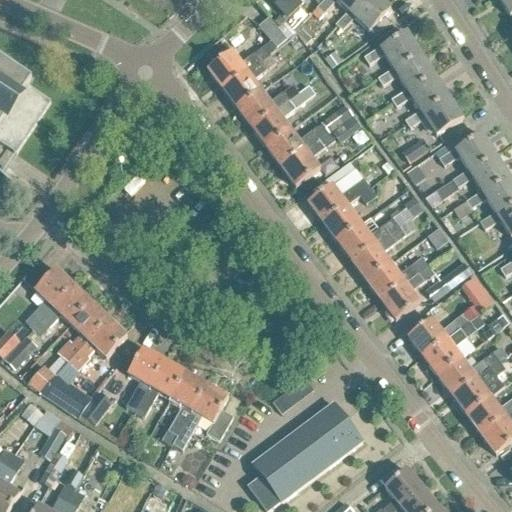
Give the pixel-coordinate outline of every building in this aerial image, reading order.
[(287,23),(290,20),(301,10),(291,0),(285,0),(275,10),(287,23)] [(350,19),(368,0),(333,0),(332,2),(330,0),(329,0),(317,13),(324,19),(336,6),(348,17),(350,19)] [(368,0),(350,19),(348,17),(335,30),(341,36),(354,22),(369,37),(390,14),(374,0),(368,0)] [(511,0),(495,0),(509,21),(511,19),(511,0)] [(279,31),(285,26),(279,20),(274,25),(279,31)] [(258,31),(270,47),(276,53),(286,44),(269,23),(258,31)] [(394,77),(420,60),(407,39),(382,55),(380,52),(364,63),(369,70),(384,61),(393,74),(394,77)] [(276,55),(270,47),(241,69),(225,48),(208,60),(216,70),(207,76),(222,96),(270,60),(276,55)] [(0,147),(15,158),(50,107),(26,90),(31,81),(0,59),(0,147)] [(237,115),(262,97),(253,86),(277,69),(270,60),(222,96),(237,115)] [(408,98),(434,82),(420,60),(394,77),(393,74),(377,84),(383,92),(398,82),(406,95),(408,98)] [(422,120),(448,103),(434,82),(408,98),(406,95),(391,105),(396,113),(412,103),(420,116),(422,120)] [(251,135),(299,99),(293,91),(270,108),(262,97),(237,115),(251,135)] [(266,154),(291,136),(283,125),(316,100),(309,92),(299,99),(251,135),(266,154)] [(422,120),(420,116),(405,126),(410,134),(426,125),(436,141),(462,125),(448,103),(422,120)] [(340,149),(361,133),(353,123),(332,138),(340,149)] [(280,174),(329,138),(322,129),(299,147),(291,136),(266,154),(280,174)] [(329,138),(280,174),(296,194),(321,176),(312,164),(335,147),(329,138)] [(470,178),(495,162),(481,140),(456,156),(455,154),(439,164),(444,172),(459,162),(468,176),(470,178)] [(429,155),(422,144),(401,158),(409,169),(429,155)] [(483,200),(509,183),(495,162),(470,178),(468,176),(453,186),(458,194),(473,184),(482,197),(483,200)] [(497,221),(511,211),(511,188),(509,183),(483,200),(482,197),(466,207),(471,215),(487,205),(495,218),(497,221)] [(322,229),(346,211),(360,201),(371,193),(364,184),(340,202),(331,191),(307,209),(322,229)] [(371,193),(360,201),(366,209),(377,201),(371,193)] [(337,249),(361,230),(346,211),(322,229),(337,249)] [(511,211),(497,221),(495,218),(479,228),(485,236),(501,226),(511,242),(511,241),(511,211)] [(351,268),(400,232),(393,223),(369,241),(361,230),(337,249),(351,268)] [(366,288),(390,269),(383,259),(396,249),(396,248),(406,240),(400,232),(351,268),(366,288)] [(418,278),(428,270),(422,262),(398,280),(390,269),(366,288),(380,307),(418,278)] [(433,308),(450,295),(472,278),(464,268),(441,285),(426,297),(433,308)] [(511,268),(502,275),(507,283),(511,279),(511,268)] [(418,278),(380,307),(395,327),(420,309),(411,297),(435,280),(428,270),(418,278)] [(33,334),(74,292),(56,275),(34,297),(45,307),(25,326),(33,334)] [(70,331),(91,309),(74,292),(33,334),(37,337),(41,341),(60,322),(70,331)] [(87,348),(109,325),(91,309),(70,331),(79,340),(72,348),(69,346),(57,359),(67,369),(87,348)] [(422,363),(470,327),(464,318),(440,336),(432,325),(407,343),(422,363)] [(109,325),(87,348),(67,369),(79,380),(93,365),(90,362),(95,356),(105,365),(127,342),(109,325)] [(446,375),(461,364),(452,352),(476,335),(470,327),(422,363),(437,383),(446,375)] [(0,364),(2,366),(20,347),(9,336),(0,345),(0,364)] [(14,377),(37,352),(26,342),(3,367),(14,377)] [(149,394),(164,367),(143,354),(127,381),(142,389),(134,403),(132,401),(125,413),(135,419),(141,407),(149,394)] [(489,374),(500,366),(493,357),(469,375),(461,364),(446,375),(437,383),(451,402),(476,384),(475,383),(489,374)] [(451,402),(466,422),(490,403),(504,393),(495,382),(506,374),(500,366),(489,374),(475,383),(476,384),(451,402)] [(170,406),(185,379),(164,367),(149,394),(141,407),(135,419),(144,424),(158,399),(170,406)] [(41,375),(28,390),(39,398),(40,396),(53,383),(55,381),(45,372),(43,373),(41,375)] [(176,443),(206,391),(185,379),(170,406),(183,413),(175,427),(173,426),(167,438),(176,443)] [(77,425),(91,404),(57,381),(39,400),(77,425)] [(282,421),(314,396),(304,384),(272,408),(282,421)] [(206,391),(176,443),(186,448),(192,438),(193,438),(201,424),(212,430),(206,440),(219,448),(233,423),(221,416),(228,403),(206,391)] [(94,432),(111,410),(99,400),(82,422),(94,432)] [(480,441),(511,417),(511,403),(498,414),(490,403),(466,422),(480,441)] [(281,508),(362,448),(333,410),(253,470),(261,482),(248,492),(262,511),(273,511),(280,507),(281,508)] [(29,411),(20,422),(33,433),(42,421),(29,411)] [(511,448),(511,432),(511,431),(511,430),(511,417),(505,423),(480,441),(495,461),(511,448)] [(50,467),(56,458),(66,441),(54,433),(39,460),(50,467)] [(0,483),(15,460),(6,454),(0,462),(0,483)] [(56,458),(50,467),(38,487),(50,494),(59,479),(60,479),(68,465),(56,458)] [(15,460),(0,483),(0,511),(11,511),(20,499),(8,491),(12,484),(25,466),(15,460)] [(122,481),(127,471),(119,468),(114,478),(122,481)] [(398,511),(400,511),(422,494),(406,475),(384,494),(393,505),(398,511)] [(184,480),(181,483),(182,488),(189,493),(193,492),(196,489),(196,484),(189,479),(184,480)] [(65,511),(75,495),(65,489),(53,511),(42,511),(38,510),(36,511),(65,511)] [(436,511),(422,494),(400,511),(436,511)] [(78,511),(85,501),(75,495),(65,511),(78,511)]
